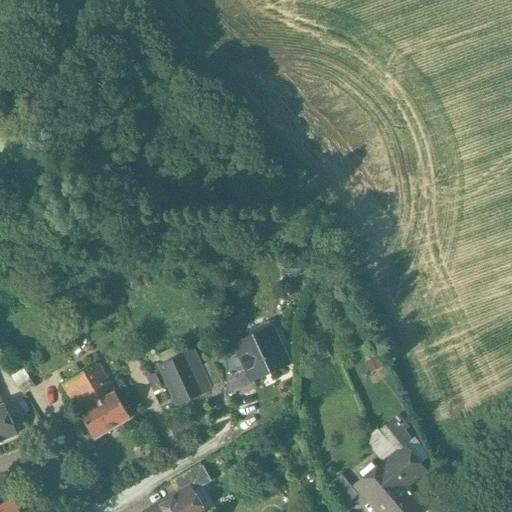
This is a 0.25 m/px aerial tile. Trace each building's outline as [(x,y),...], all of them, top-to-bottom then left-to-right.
[(230,386),(283,376),(275,331),(234,338),(237,358),(225,361),(230,386)] [(193,353),(161,367),(178,403),(210,389),(200,367),(193,353)] [(212,361),(200,367),(210,389),(222,383),(212,361)] [(98,364),(63,385),(79,413),(115,392),(98,364)] [(24,370),(12,378),(24,395),(35,387),(24,370)] [(115,392),(79,413),(95,439),(130,419),(115,392)] [(3,405),(0,397),(0,442),(17,435),(4,405),(3,405)] [(411,440),(393,419),(377,432),(395,452),(395,453),(405,446),(411,440)] [(395,452),(356,485),(378,511),(420,511),(425,508),(406,485),(425,470),(405,446),(395,453),(395,452)] [(212,482),(202,464),(171,482),(179,496),(190,489),(192,493),(212,482)] [(358,495),(341,474),(330,484),(347,504),(358,495)] [(179,496),(150,511),(202,511),(192,493),(190,489),(179,496)]
